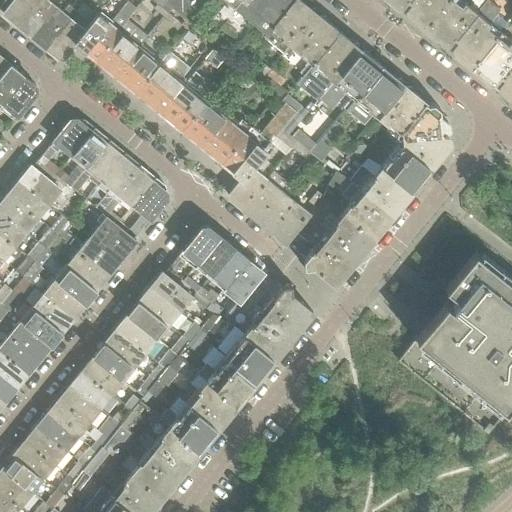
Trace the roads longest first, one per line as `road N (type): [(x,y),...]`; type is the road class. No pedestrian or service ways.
road 1 (residential): [(183,511),(502,124)]
road 2 (residential): [(0,437),(198,196)]
road 3 (residential): [(502,124),(346,0)]
road 4 (residential): [(198,196),(66,87)]
